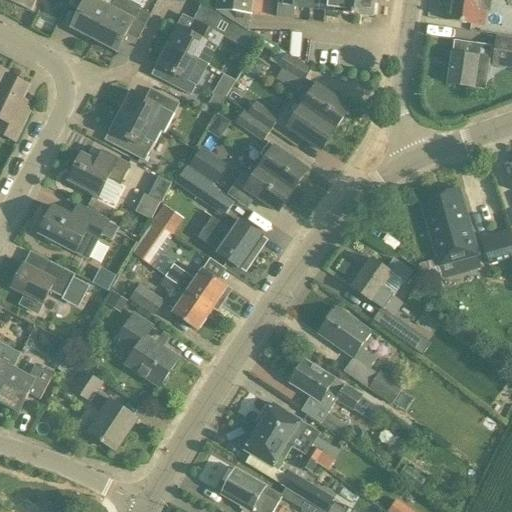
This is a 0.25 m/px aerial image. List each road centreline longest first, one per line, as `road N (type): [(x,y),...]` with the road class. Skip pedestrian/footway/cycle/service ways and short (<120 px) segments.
road 1 (tertiary): [(147,505),(323,233),(362,193),(415,161)]
road 2 (residential): [(0,245),(71,95)]
road 3 (residential): [(415,0),(400,112),(415,161)]
road 4 (unknown): [(407,44),(290,27),(268,15),(264,0)]
road 5 (residential): [(147,505),(0,449)]
